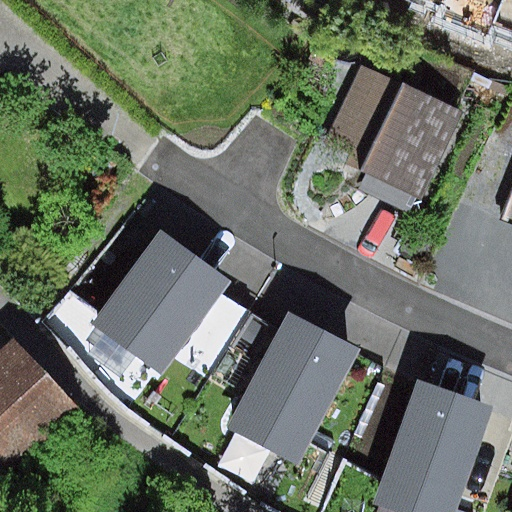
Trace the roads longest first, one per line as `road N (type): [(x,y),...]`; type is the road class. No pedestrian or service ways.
road 1 (residential): [(511,351),(298,254),(159,167)]
road 2 (residential): [(0,305),(136,440),(252,511)]
